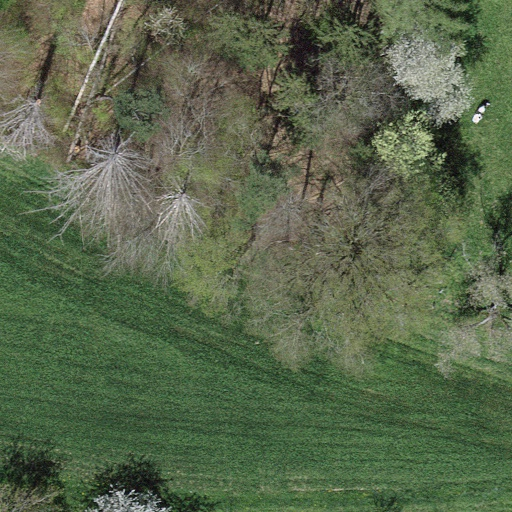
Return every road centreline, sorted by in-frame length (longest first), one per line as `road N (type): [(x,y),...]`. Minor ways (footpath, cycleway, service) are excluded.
road 1 (track): [(0,116),(303,280),(511,361)]
road 2 (track): [(0,509),(264,511),(511,501)]
